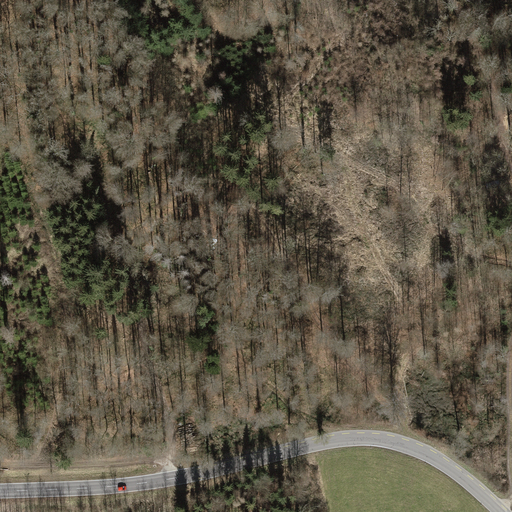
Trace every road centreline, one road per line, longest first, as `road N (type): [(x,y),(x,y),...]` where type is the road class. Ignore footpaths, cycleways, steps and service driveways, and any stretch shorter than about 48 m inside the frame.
road 1 (secondary): [(0,491),(171,478),(360,438),(437,460),(501,511)]
road 2 (track): [(452,0),(466,15),(511,162)]
